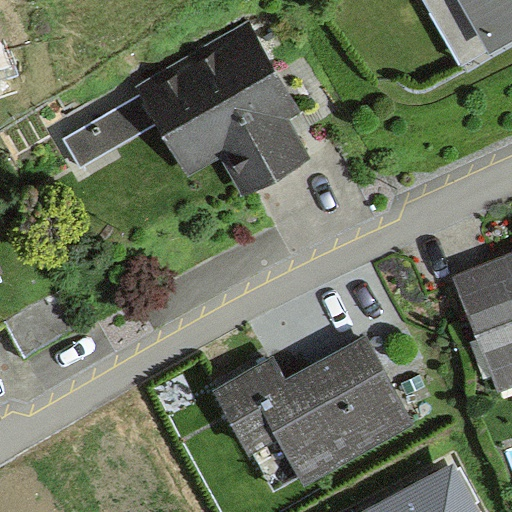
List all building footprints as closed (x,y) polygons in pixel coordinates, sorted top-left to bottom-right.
[(511,0),(459,0),(482,39),(511,21),(511,0)] [(246,183),(293,156),(262,103),(256,100),(250,102),(242,89),(258,80),(260,71),(241,37),(62,139),(76,164),(160,116),(186,161),(219,141),(244,184),(246,183)] [(511,266),(492,275),(488,265),(451,279),(474,337),(508,324),(511,334),(511,266)] [(0,324),(20,358),(74,327),(53,292),(0,323),(0,324)] [(402,416),(361,342),(279,387),(265,361),(213,390),(252,461),(287,441),(304,471),(402,416)] [(476,511),(452,466),(364,511),(476,511)]
